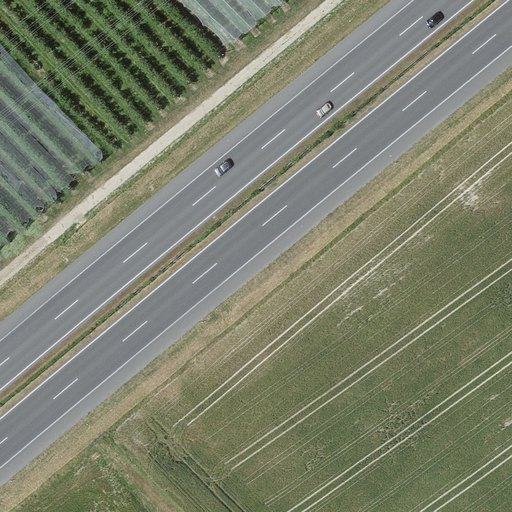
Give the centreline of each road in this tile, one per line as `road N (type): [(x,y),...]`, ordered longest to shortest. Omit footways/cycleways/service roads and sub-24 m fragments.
road 1 (motorway): [(0,444),(511,22)]
road 2 (motorway): [(444,0),(0,366)]
road 3 (track): [(337,0),(0,281)]
